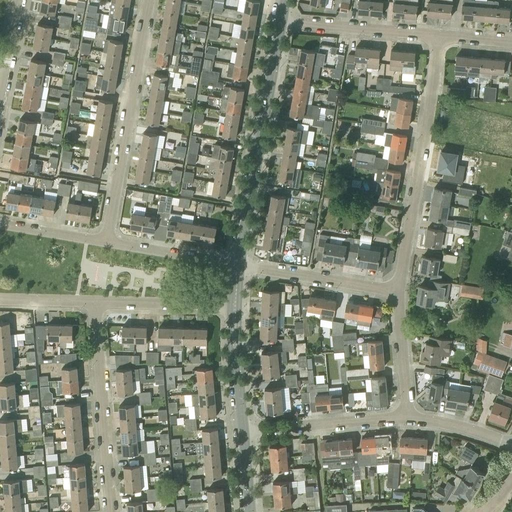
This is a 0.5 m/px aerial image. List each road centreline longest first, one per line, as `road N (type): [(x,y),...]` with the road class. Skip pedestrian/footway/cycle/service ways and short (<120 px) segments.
road 1 (residential): [(398,289),(440,37)]
road 2 (residential): [(105,239),(148,0)]
road 3 (residential): [(239,260),(280,22)]
road 4 (residential): [(110,511),(92,303)]
road 5 (residential): [(410,420),(243,436)]
road 6 (residential): [(398,289),(238,266)]
road 7 (residential): [(440,37),(280,22)]
road 8 (residential): [(234,311),(92,303)]
road 9 (residential): [(239,260),(105,239)]
road 10 (residential): [(410,420),(398,289)]
road 11 (residential): [(243,436),(234,311)]
